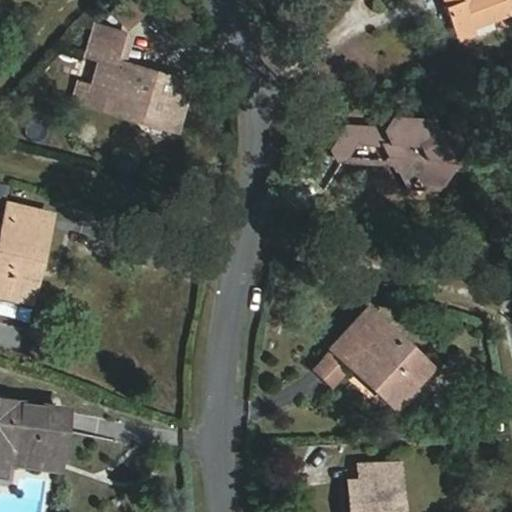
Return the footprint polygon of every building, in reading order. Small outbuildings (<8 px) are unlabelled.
[(444,5),(453,32),(455,41),(474,34),(471,25),(511,11),(511,0),(446,0),(447,3),(444,5)] [(171,130),(185,82),(119,63),(127,35),(92,26),(83,56),(99,61),(91,87),(77,83),(72,102),(171,130)] [(384,129),(348,127),(333,148),(339,160),(346,160),(355,147),(389,148),(395,162),(405,187),(437,188),(466,145),(460,135),(433,132),(427,119),(391,117),(384,129)] [(346,160),(395,162),(389,148),(355,147),(346,160)] [(0,296),(28,304),(37,270),(51,215),(5,203),(0,222),(0,296)] [(0,314),(32,317),(33,305),(0,301),(0,314)] [(367,305),(326,347),(348,368),(353,363),(381,390),(377,394),(391,408),(429,368),(386,328),(389,326),(367,305)] [(348,368),(326,347),(309,365),(331,386),(348,368)] [(0,462),(2,450),(57,457),(63,410),(0,401),(0,462)] [(55,470),(57,457),(2,450),(0,462),(55,470)] [(346,511),(399,511),(397,462),(356,464),(357,481),(345,482),(346,511)]
